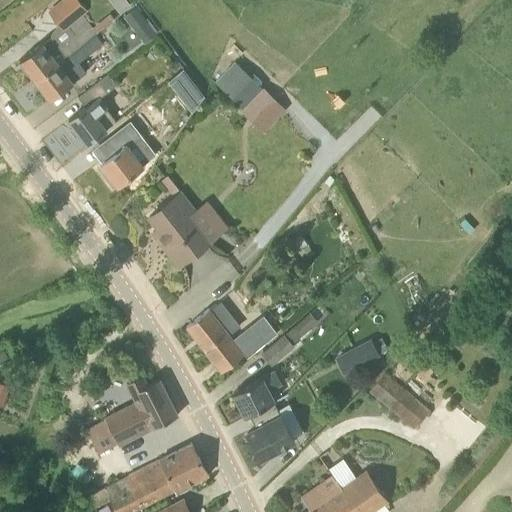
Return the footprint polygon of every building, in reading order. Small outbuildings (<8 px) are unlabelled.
[(42,43),(20,59),(35,79),(95,33),(92,29),(81,14),(87,10),(79,0),(65,0),(50,12),(62,28),(66,25),(73,35),(65,41),(58,47),(61,52),(53,58),(42,43)] [(126,0),(114,0),(113,1),(121,10),(129,4),(126,0)] [(122,14),(132,26),(140,20),(131,7),(122,14)] [(95,33),(35,79),(50,99),(86,72),(77,62),(102,42),(95,34),(95,33)] [(183,68),(168,81),(191,111),(195,108),(204,95),(203,94),(183,68)] [(85,106),(68,120),(87,144),(117,122),(107,110),(108,109),(100,99),(116,85),(108,73),(77,96),(85,106)] [(262,85),(238,108),(264,133),(285,109),(262,85)] [(126,144),(101,164),(110,175),(105,179),(112,188),(116,184),(118,186),(142,166),(134,155),(147,145),(157,138),(142,117),(141,114),(116,131),(126,144)] [(168,175),(161,180),(172,194),(179,189),(168,175)] [(180,192),(160,207),(149,216),(158,227),(153,232),(178,264),(194,252),(215,235),(180,192)] [(300,234),(288,243),(295,253),(307,245),(300,234)] [(307,245),(295,253),(300,261),(312,252),(307,245)] [(227,332),(238,326),(222,297),(211,303),(227,332)] [(233,339),(209,309),(186,326),(222,371),(254,346),(242,331),(233,339)] [(310,328),(302,319),(293,327),(301,336),(310,328)] [(260,353),(270,365),(294,346),(284,333),(260,353)] [(379,335),(372,339),(379,353),(387,349),(379,335)] [(355,366),(378,354),(371,340),(348,352),(355,366)] [(426,363),(417,373),(424,380),(433,370),(426,363)] [(247,415),(249,414),(273,401),(268,390),(282,383),(275,370),(233,392),(246,417),(248,416),(247,415)] [(385,371),(369,390),(412,428),(429,409),(385,371)] [(106,418),(87,427),(88,429),(99,451),(117,443),(118,443),(150,428),(176,415),(177,415),(178,415),(159,378),(147,385),(142,375),(128,381),(137,400),(104,416),(106,418)] [(0,382),(0,405),(2,406),(9,386),(0,382)] [(260,459),(294,441),(273,401),(249,414),(256,428),(247,433),(260,459)] [(129,476),(105,488),(110,499),(116,511),(126,511),(174,488),(175,490),(194,481),(197,482),(201,481),(203,478),(203,476),(207,474),(192,443),(190,444),(129,475),(129,476)] [(367,511),(387,498),(367,469),(339,488),(331,476),(301,498),(309,509),(305,511),(367,511)] [(153,511),(190,511),(184,498),(153,511)]
